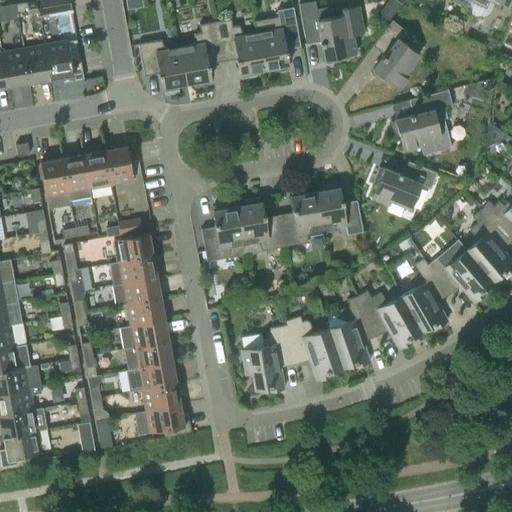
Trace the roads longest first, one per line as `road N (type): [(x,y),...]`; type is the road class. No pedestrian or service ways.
road 1 (residential): [(176,182),(219,411),(231,419),(314,411),(369,392),(450,352),(511,306)]
road 2 (residential): [(165,122),(312,97),(335,123),(322,153),(176,182)]
road 3 (tertiary): [(370,511),(511,484)]
road 4 (residential): [(126,99),(0,123)]
